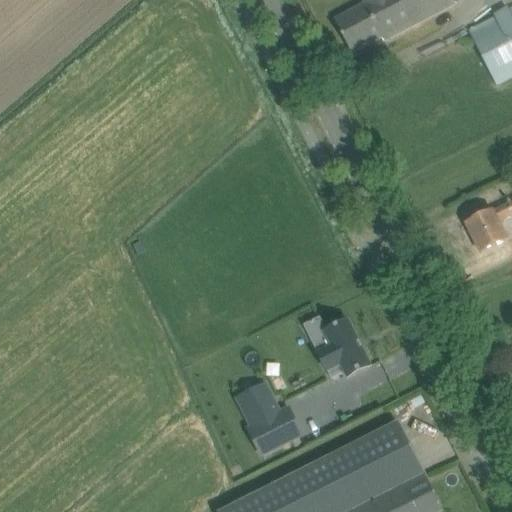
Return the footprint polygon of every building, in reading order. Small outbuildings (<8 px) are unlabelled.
[(362,0),(365,5),(336,21),(353,53),(384,36),(386,40),(455,4),(453,0),(362,0)] [(511,9),(487,23),(470,32),(497,86),(511,78),(511,9)] [(493,211),(485,215),(467,225),(482,253),(508,240),(499,223),(511,216),(511,202),(494,212),(493,211)] [(320,358),(334,385),(349,378),(371,367),(357,339),(334,350),(335,350),(320,358)] [(317,396),(301,365),(286,373),(301,404),(317,396)] [(266,383),(236,399),(251,427),(247,430),(261,458),(304,436),(290,408),(281,412),(266,383)] [(443,511),(399,424),(223,511),(443,511)]
